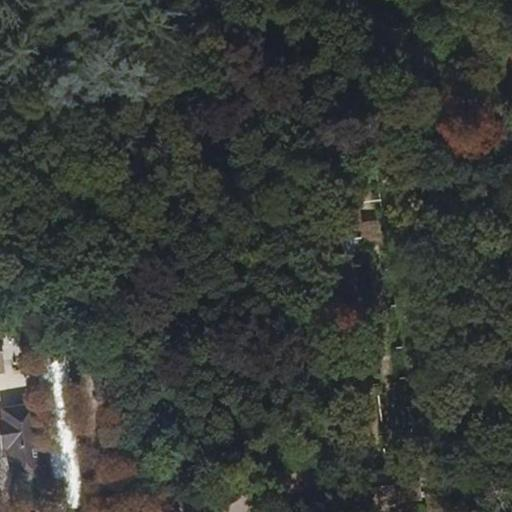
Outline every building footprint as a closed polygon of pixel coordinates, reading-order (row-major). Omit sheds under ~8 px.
[(337,214),(342,263),(359,261),(357,246),(361,246),(357,212),(337,214)] [(313,227),(315,250),(318,249),(325,248),(322,226),(313,227)] [(35,353),(55,511),(71,511),(85,510),(65,350),(35,353)] [(5,453),(11,486),(43,480),(31,412),(0,417),(0,423),(0,426),(0,448),(1,454),(5,453)] [(369,469),(371,486),(399,481),(398,474),(390,475),(388,466),(369,469)] [(399,481),(371,486),(374,505),(422,498),(419,479),(399,481)]
